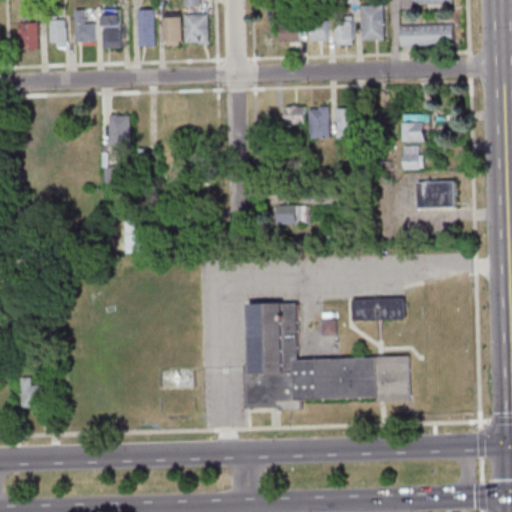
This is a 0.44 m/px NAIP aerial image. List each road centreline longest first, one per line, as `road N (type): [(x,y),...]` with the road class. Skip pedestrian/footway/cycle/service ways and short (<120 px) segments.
road 1 (residential): [(502,67),(0,82)]
road 2 (secondary): [(457,446),(0,460)]
road 3 (secondary): [(0,511),(456,498)]
road 4 (secondary): [(511,419),(499,0)]
road 5 (residential): [(239,238),(232,0)]
